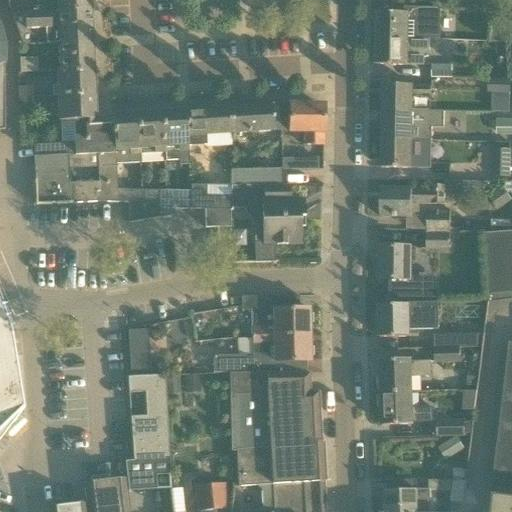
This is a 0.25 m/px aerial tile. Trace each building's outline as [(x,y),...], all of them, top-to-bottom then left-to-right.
[(5,0),(11,16),(90,12),(89,0),(5,0)] [(376,13),(375,39),(429,41),(439,41),(440,8),(404,7),(404,13),(376,13)] [(58,44),(91,43),(90,12),(11,16),(22,45),(58,44)] [(497,40),(508,41),(509,22),(498,21),(497,40)] [(375,39),(375,65),(407,66),(407,65),(424,66),(424,57),(429,57),(429,41),(375,39)] [(58,44),(59,72),(92,71),(91,43),(58,44)] [(20,60),(20,73),(37,73),(36,59),(20,60)] [(432,78),(452,78),(452,66),(432,66),(432,78)] [(58,97),(93,95),(92,71),(59,72),(57,72),(58,87),(53,88),(53,98),(58,98),(58,97)] [(488,82),(488,94),(492,94),(492,113),(508,113),(508,94),(509,82),(488,82)] [(412,114),(412,110),(412,97),(430,97),(430,87),(412,87),(412,86),(383,85),(382,113),(412,114)] [(19,89),(20,103),(32,103),(31,88),(19,89)] [(58,97),(58,98),(60,123),(74,122),(76,143),(33,145),(34,158),(68,157),(77,157),(76,148),(88,147),(87,121),(95,121),(94,120),(93,95),(58,97)] [(20,103),(20,118),(33,117),(32,103),(20,103)] [(304,133),(303,146),(323,146),(324,109),(311,109),(311,105),(290,105),(289,132),(304,133)] [(230,134),(274,132),(272,106),(229,109),(230,134)] [(230,134),(229,109),(186,111),(188,146),(206,145),(206,135),(230,134)] [(381,141),(411,142),(431,142),(432,128),(444,128),(444,112),(430,111),(430,110),(412,110),(412,114),(382,113),(381,141)] [(188,146),(186,111),(161,113),(164,149),(178,148),(178,153),(188,152),(188,146)] [(137,114),(139,155),(164,154),(164,149),(161,113),(137,114)] [(139,155),(137,114),(112,116),(113,125),(116,158),(116,164),(140,164),(139,155)] [(511,119),(496,119),(496,136),(511,136),(511,119)] [(128,204),(129,191),(116,190),(116,164),(116,158),(113,125),(96,126),(95,121),(87,121),(88,147),(76,148),(77,157),(96,156),(97,184),(69,185),(68,157),(34,158),(36,206),(100,203),(128,204)] [(381,141),(381,169),(411,169),(411,168),(429,169),(429,159),(411,158),(411,142),(381,141)] [(318,158),(303,158),(304,171),(318,170),(318,158)] [(492,160),(491,177),(510,178),(510,161),(492,160)] [(230,171),(230,187),(282,186),(281,170),(230,171)] [(445,205),(445,191),(467,192),(468,183),(445,183),(445,186),(430,186),(431,191),(411,191),(411,190),(380,189),(380,218),(411,218),(411,205),(430,205),(445,205)] [(191,209),(191,210),(193,210),(195,210),(203,211),(203,210),(217,210),(217,212),(229,212),(230,212),(232,211),(232,204),(230,204),(230,198),(208,197),(209,186),(191,186),(191,190),(191,191),(191,209)] [(275,262),(274,245),(280,245),(300,244),(300,228),(304,228),(303,201),(290,201),(289,186),(282,186),(230,187),(230,198),(230,204),(232,204),(250,203),(250,209),(256,220),(261,219),(262,245),(254,245),(254,263),(272,263),(275,262)] [(511,200),(507,193),(502,187),(488,197),(497,210),(511,200)] [(128,204),(128,224),(143,221),(143,191),(129,191),(128,204)] [(143,191),(143,221),(158,219),(157,191),(143,191)] [(157,191),(158,219),(173,216),(173,192),(157,191)] [(217,229),(217,212),(217,210),(203,210),(203,211),(204,211),(204,229),(217,229)] [(427,215),(427,230),(451,230),(451,212),(438,211),(438,215),(427,215)] [(451,250),(451,239),(459,239),(459,231),(451,230),(427,230),(426,250),(451,250)] [(511,232),(484,234),(485,256),(486,256),(485,252),(511,249),(511,232)] [(379,276),(379,281),(394,281),(411,281),(410,278),(411,263),(416,263),(416,249),(379,248),(379,265),(377,267),(377,275),(379,276)] [(394,281),(393,298),(428,299),(428,279),(410,278),(411,281),(394,281)] [(240,299),(240,311),(251,311),(252,337),(309,336),(308,324),(311,323),(311,315),(308,314),(308,310),(298,310),(298,297),(240,299)] [(379,338),(409,337),(409,329),(439,329),(438,303),(407,303),(407,305),(378,306),(379,311),(376,313),(376,320),(379,322),(379,338)] [(0,305),(0,429),(24,408),(11,329),(2,305),(0,305)] [(148,328),(127,330),(132,371),(153,369),(148,328)] [(482,348),(484,334),(434,336),(435,349),(460,348),(460,349),(482,348)] [(228,374),(297,373),(297,362),(302,362),(309,362),(309,358),(312,356),(312,348),(309,348),(309,336),(252,337),(252,349),(252,358),(244,358),(244,357),(212,358),(212,375),(228,374)] [(511,511),(511,343),(509,343),(490,505),(492,505),(491,511),(511,511)] [(460,348),(435,349),(435,364),(460,363),(460,349),(460,348)] [(469,349),(468,357),(473,363),(481,364),(482,355),(482,351),(469,349)] [(410,363),(410,361),(380,362),(381,394),(411,393),(411,377),(431,376),(431,362),(410,363)] [(323,511),(321,483),(324,483),(321,442),(319,442),(316,394),(308,394),(308,373),(297,373),(228,374),(231,452),(235,452),(237,487),(272,485),(274,511),(253,511),(323,511)] [(130,418),(133,462),(133,463),(149,462),(150,476),(170,475),(164,377),(127,378),(128,394),(144,394),(146,418),(130,418)] [(179,378),(166,379),(167,396),(180,395),(179,378)] [(184,378),(185,394),(200,394),(199,378),(184,378)] [(411,393),(381,394),(382,426),(412,425),(412,423),(432,423),(432,408),(412,409),(411,393)] [(476,395),(463,394),(462,414),(474,415),(476,395)] [(465,421),(438,422),(438,437),(466,436),(465,421)] [(456,437),(445,445),(452,457),(464,449),(456,437)] [(128,511),(124,479),(98,482),(97,481),(94,481),(95,483),(84,484),(87,503),(87,511),(128,511)] [(450,504),(452,504),(463,504),(466,481),(431,480),(431,493),(451,492),(450,504)] [(195,488),(197,511),(199,511),(228,509),(225,485),(195,488)] [(183,511),(181,490),(170,492),(172,511),(183,511)] [(385,511),(430,511),(431,493),(417,493),(417,491),(385,492),(385,511)] [(47,508),(47,511),(87,511),(87,503),(47,508)]
